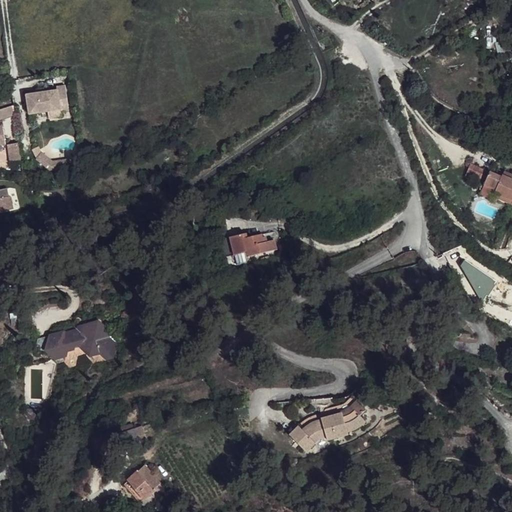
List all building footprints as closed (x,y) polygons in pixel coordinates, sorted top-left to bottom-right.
[(39,93),(26,95),(29,115),(48,112),(49,119),(62,117),(61,113),(69,112),(66,86),(57,87),(58,91),(44,92),(39,93)] [(18,143),(7,145),(10,163),(21,161),(18,143)] [(467,165),(462,178),(481,186),(486,172),(467,165)] [(511,197),(511,183),(509,182),(510,179),(499,175),(498,177),(486,172),(481,186),(493,191),(492,193),(511,201),(511,197)] [(0,210),(12,208),(8,188),(0,190),(0,210)] [(492,193),(491,197),(510,204),(511,201),(492,193)] [(274,240),(272,234),(252,240),(255,254),(276,249),(274,240)] [(237,238),(242,256),(255,254),(252,240),(250,235),(237,238)] [(276,249),(285,247),(283,238),(274,240),(276,249)] [(31,312),(11,313),(11,319),(19,318),(20,325),(33,324),(31,312)] [(51,335),(38,339),(35,347),(38,350),(46,350),(55,359),(65,356),(66,350),(73,349),(73,347),(81,344),(91,353),(98,351),(106,359),(112,357),(115,345),(108,337),(109,333),(98,322),(79,328),(78,330),(66,334),(64,332),(51,335)] [(352,411),(359,420),(366,413),(358,406),(355,408),(352,411)] [(28,409),(24,414),(28,419),(33,419),(36,414),(37,412),(37,411),(33,409),(28,409)] [(289,437),(307,455),(316,447),(315,446),(321,442),(326,440),(328,444),(348,438),(346,428),(353,424),(359,420),(352,411),(343,417),(334,421),(322,424),(323,428),(313,431),(305,436),(298,429),(289,437)] [(353,424),(346,428),(348,436),(354,433),(360,430),(366,426),(359,420),(353,424)] [(114,429),(116,436),(135,429),(133,424),(114,429)] [(140,437),(133,439),(135,445),(148,440),(147,438),(145,430),(143,425),(140,427),(140,430),(138,431),(140,437)] [(133,439),(140,437),(138,431),(138,428),(135,429),(116,436),(118,444),(133,439)] [(115,459),(118,444),(107,438),(100,453),(115,459)] [(147,468),(140,473),(155,489),(162,483),(147,468)] [(144,499),(155,489),(140,473),(138,471),(128,481),(144,499)] [(140,502),(144,499),(128,481),(125,484),(140,502)]
